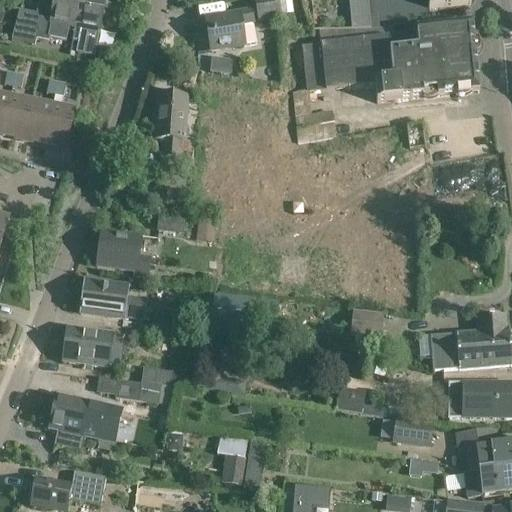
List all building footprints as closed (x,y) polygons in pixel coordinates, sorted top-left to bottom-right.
[(66,43),(69,28),(75,29),(81,0),(55,0),(55,2),(43,0),(39,0),(37,16),(20,12),(14,43),(34,46),(35,41),(48,43),(49,39),(66,43)] [(107,0),(81,0),(75,29),(82,31),(78,54),(97,58),(107,0)] [(277,0),(264,0),(253,2),(257,26),(281,22),(280,18),(277,0)] [(364,0),(349,2),(351,33),(367,33),(369,33),(370,33),(367,0),(364,0)] [(431,28),(430,14),(469,10),(468,0),(367,0),(370,33),(431,28)] [(244,49),(255,47),(252,25),(250,13),(205,21),(210,54),(244,49)] [(293,17),(280,18),(281,22),(283,36),(295,35),(293,17)] [(395,41),(372,43),(363,44),(363,40),(360,41),(360,44),(302,49),(308,94),(308,96),(366,91),(366,94),(369,93),(369,90),(376,89),(378,106),(480,96),(472,28),(395,36),(395,41)] [(113,54),(100,51),(97,65),(110,67),(113,54)] [(213,60),(211,75),(230,77),(232,63),(213,60)] [(6,74),(4,88),(12,90),(15,76),(6,74)] [(15,76),(12,90),(21,91),(24,78),(15,76)] [(200,89),(203,79),(187,76),(185,86),(200,89)] [(50,83),(47,97),(55,98),(58,85),(50,83)] [(58,85),(55,98),(64,100),(67,87),(58,85)] [(13,97),(0,94),(0,137),(4,138),(13,97)] [(25,143),(34,102),(13,97),(4,138),(25,143)] [(155,141),(164,142),(163,159),(181,160),(181,154),(187,154),(188,143),(186,143),(189,100),(158,98),(155,141)] [(56,107),(34,102),(25,143),(47,147),(56,107)] [(56,107),(47,147),(68,152),(77,111),(56,107)] [(311,117),(295,119),(297,145),(335,140),(335,139),(333,118),(332,114),(311,117)] [(426,150),(423,126),(405,128),(408,152),(426,150)] [(180,194),(167,193),(166,206),(167,206),(179,207),(180,194)] [(0,218),(0,246),(8,221),(0,218)] [(185,223),(158,220),(156,234),(183,237),(185,223)] [(141,239),(102,234),(97,268),(148,276),(150,261),(138,259),(141,239)] [(203,276),(201,285),(211,286),(212,277),(203,276)] [(80,316),(80,317),(124,323),(124,321),(142,323),(145,303),(140,303),(127,301),(128,290),(84,284),(80,316)] [(272,340),(276,307),(217,300),(214,323),(238,326),(237,336),(272,340)] [(349,339),(381,342),(384,317),(352,314),(349,339)] [(419,361),(432,360),(433,374),(511,369),(511,368),(510,335),(508,335),(507,320),(477,322),(478,337),(456,338),(456,339),(431,340),(431,339),(418,340),(419,361)] [(112,336),(67,330),(63,366),(107,371),(107,370),(120,371),(124,339),(111,338),(112,336)] [(213,345),(207,393),(243,398),(245,385),(221,381),(224,359),(248,362),(250,350),(213,345)] [(143,371),(141,385),(161,388),(183,391),(185,374),(185,373),(172,371),(171,376),(143,371)] [(161,388),(141,385),(141,387),(118,383),(115,399),(115,402),(118,402),(158,408),(161,388)] [(511,387),(449,386),(448,421),(511,421),(511,387)] [(337,411),(363,411),(364,393),(338,393),(337,411)] [(57,397),(49,432),(55,434),(52,448),(80,455),(83,440),(78,439),(87,404),(57,397)] [(114,445),(121,413),(108,410),(108,409),(87,404),(78,439),(83,440),(99,444),(100,444),(101,441),(114,445)] [(249,414),(248,407),(237,409),(238,417),(249,414)] [(388,408),(386,419),(405,422),(406,410),(388,408)] [(398,426),(395,446),(434,451),(436,431),(398,426)] [(480,476),(511,472),(511,448),(498,450),(497,435),(487,433),(454,437),(456,454),(462,454),(465,477),(472,476),(480,475),(480,476)] [(265,449),(248,447),(241,493),(259,496),(265,449)] [(220,488),(240,491),(244,464),(224,461),(220,488)] [(103,463),(101,477),(114,479),(116,466),(103,463)] [(511,472),(480,476),(483,499),(511,496),(511,472)] [(72,490),(36,483),(31,509),(46,511),(68,511),(70,503),(101,510),(107,480),(76,475),(72,490)] [(292,511),(312,511),(312,510),(328,511),(330,491),(294,489),(292,511)] [(372,495),(371,503),(381,505),(382,497),(372,495)]
